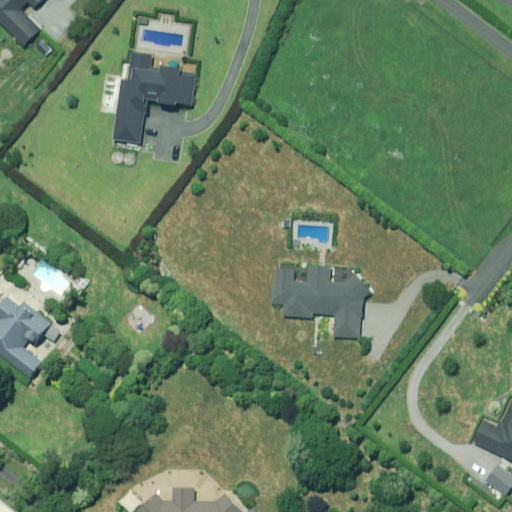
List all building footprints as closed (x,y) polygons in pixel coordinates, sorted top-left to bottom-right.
[(0,0),(0,24),(25,50),(44,31),(24,11),(31,4),(39,11),(50,0),(0,0)] [(155,57),(136,54),(132,81),(126,80),(116,142),(142,145),(149,101),(193,108),(197,80),(183,78),(184,72),(153,67),(155,57)] [(332,269),(313,268),(312,284),(296,283),(297,271),(279,271),(278,289),(275,289),(274,305),(286,306),(286,319),(337,321),(336,338),(362,339),(362,316),(365,316),(366,300),(374,294),(359,276),(348,284),(332,284),(332,269)] [(24,309),(6,295),(0,302),(0,366),(27,387),(46,364),(34,355),(41,346),(57,327),(27,304),(24,309)] [(511,410),(503,430),(488,423),(478,446),(492,452),(511,461),(511,410)] [(511,494),(511,474),(501,467),(490,485),(510,498),(511,494)] [(198,490),(177,490),(177,501),(171,505),(160,495),(142,511),(244,511),(228,495),(219,503),(198,503),(198,490)]
